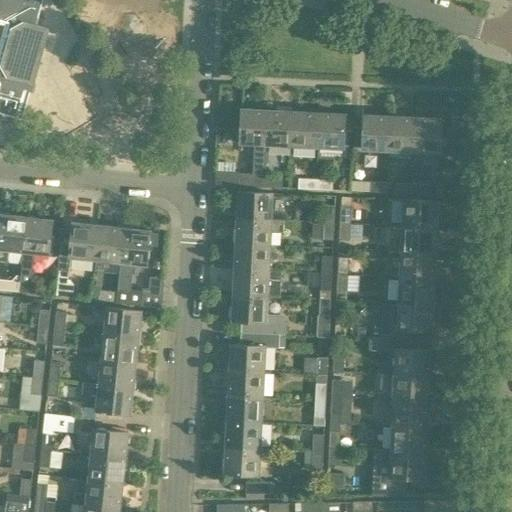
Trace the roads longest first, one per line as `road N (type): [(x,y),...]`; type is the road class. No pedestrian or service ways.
road 1 (residential): [(177,511),(192,184)]
road 2 (residential): [(500,511),(511,286)]
road 3 (residential): [(0,167),(192,184)]
road 4 (residential): [(192,184),(201,0)]
road 5 (residential): [(511,34),(383,0)]
